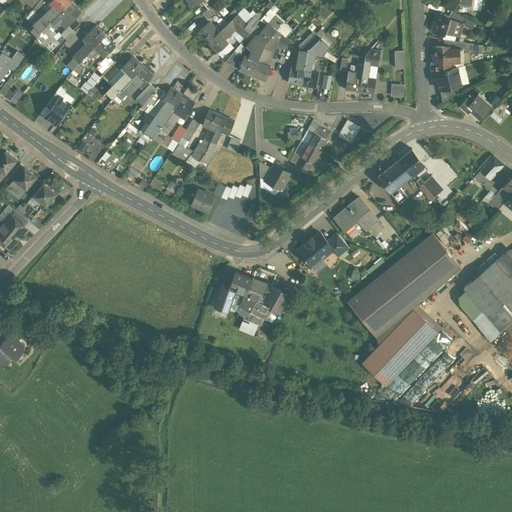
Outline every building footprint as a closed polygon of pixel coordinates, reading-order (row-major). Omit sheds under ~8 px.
[(69,0),(51,0),(50,1),(54,6),(42,17),(41,17),(37,21),(34,24),(36,26),(41,31),(46,25),(71,2),(69,0)] [(206,0),(203,3),(208,8),(213,4),(217,0),(206,0)] [(359,0),(350,9),(359,17),(371,5),(365,0),(359,0)] [(38,36),(37,38),(43,44),(52,36),(49,32),(56,26),(55,25),(61,20),(64,17),(69,23),(81,12),(71,2),(46,25),(38,36)] [(37,4),(32,9),(36,13),(41,8),(37,4)] [(208,8),(202,14),(207,19),(217,10),(213,4),(208,8)] [(284,22),(269,9),(261,18),(252,29),(245,37),(255,45),(249,58),(245,56),(239,70),(252,75),(267,40),(277,29),(284,22)] [(467,18),(452,10),(450,16),(451,16),(450,19),(461,22),(461,23),(464,24),(467,18)] [(496,15),(487,11),(481,21),(490,26),(496,15)] [(238,13),(234,17),(228,22),(208,41),(217,52),(228,42),(225,39),(236,29),(240,32),(247,23),(238,13)] [(230,13),(224,18),(228,22),(234,17),(230,13)] [(247,23),(240,32),(245,37),(252,29),(261,18),(257,14),(255,13),(247,23)] [(450,16),(441,13),(439,14),(434,28),(435,30),(444,33),(445,30),(457,34),(461,23),(461,22),(450,19),(451,16),(450,16)] [(69,23),(64,17),(61,20),(67,25),(69,23)] [(209,21),(198,31),(208,41),(228,22),(224,18),(215,27),(209,21)] [(36,26),(32,30),(38,36),(46,25),(41,31),(36,26)] [(69,25),(60,34),(64,38),(73,30),(69,25)] [(96,25),(84,38),(87,41),(74,55),(76,57),(80,61),(86,55),(106,35),(96,25)] [(79,28),(65,42),(70,47),(84,32),(79,28)] [(267,40),(252,75),(265,81),(271,67),(266,65),(269,56),(271,57),(279,39),(282,34),(277,29),(267,40)] [(58,32),(55,35),(60,41),(64,38),(60,34),(58,32)] [(316,33),(302,47),(308,48),(309,49),(321,38),(316,33)] [(106,35),(86,55),(90,59),(99,50),(105,55),(115,45),(106,35)] [(290,41),(284,35),(281,40),(278,46),(285,50),(287,45),(290,41)] [(309,49),(308,51),(307,57),(312,58),(313,52),(320,54),(329,45),(321,38),(309,49)] [(466,42),(444,39),(444,46),(445,46),(450,46),(450,49),(463,48),(463,50),(467,50),(466,43),(466,42)] [(444,46),(435,46),(436,64),(446,63),(451,62),(451,60),(463,59),(463,50),(463,48),(450,49),(450,46),(445,46),(444,46)] [(302,47),(299,47),(296,68),(305,70),(307,57),(308,51),(309,49),(308,48),(302,47)] [(380,51),(370,49),(365,55),(364,57),(364,63),(370,64),(370,65),(377,66),(380,51)] [(12,57),(2,50),(0,52),(0,78),(9,67),(14,59),(12,57)] [(404,50),(395,51),(396,68),(404,68),(404,50)] [(25,56),(17,51),(12,57),(14,59),(9,67),(14,71),(25,56)] [(240,54),(234,51),(226,61),(233,65),(240,54)] [(86,55),(80,61),(84,65),(90,59),(86,55)] [(97,71),(102,75),(106,69),(113,62),(108,56),(99,65),(101,67),(97,71)] [(76,57),(69,64),(74,68),(80,61),(76,57)] [(143,66),(133,57),(123,67),(127,71),(104,94),(111,100),(114,97),(143,66)] [(312,58),(307,57),(305,70),(311,71),(313,58),(312,58)] [(113,62),(106,69),(102,75),(107,80),(121,66),(115,60),(113,62)] [(364,63),(357,62),(356,72),(355,75),(361,76),(364,63)] [(446,63),(436,64),(436,72),(451,68),(451,62),(446,63)] [(370,64),(364,63),(361,76),(368,77),(375,78),(377,66),(370,65),(370,64)] [(143,66),(114,97),(119,101),(127,92),(129,95),(138,86),(137,84),(138,83),(143,87),(153,76),(143,66)] [(296,68),(291,67),(289,82),(302,84),(305,70),(296,68)] [(451,68),(436,72),(440,89),(456,86),(461,84),(457,67),(451,68)] [(311,71),(305,70),(302,84),(316,87),(318,72),(311,71)] [(95,73),(87,82),(93,87),(100,77),(95,73)] [(323,87),(332,88),(333,74),(324,73),(323,87)] [(355,75),(348,74),(345,90),(359,92),(361,76),(355,75)] [(368,77),(361,76),(359,92),(373,94),(375,78),(368,77)] [(6,82),(0,91),(0,92),(4,96),(9,89),(11,86),(6,82)] [(93,87),(87,82),(83,88),(89,92),(93,87)] [(151,83),(137,98),(144,104),(146,101),(156,88),(151,83)] [(403,85),(392,84),(391,96),(403,96),(403,85)] [(456,86),(440,89),(442,101),(458,93),(456,86)] [(13,92),(9,89),(4,96),(16,104),(24,92),(17,87),(13,92)] [(156,88),(146,101),(154,107),(165,92),(157,87),(156,88)] [(183,94),(171,87),(163,100),(168,103),(174,107),(183,94)] [(56,92),(46,106),(50,109),(59,97),(60,97),(61,95),(56,92)] [(491,104),(479,93),(475,98),(470,94),(460,106),(468,113),(470,111),(479,119),(489,107),(491,104)] [(195,102),(183,94),(174,107),(181,112),(180,114),(185,117),(195,102)] [(50,109),(45,116),(55,124),(69,105),(60,97),(59,97),(50,109)] [(501,102),(496,98),(491,104),(489,107),(493,111),(501,102)] [(165,104),(145,131),(153,137),(161,126),(174,107),(168,103),(166,105),(165,104)] [(45,106),(40,113),(45,116),(50,109),(46,106),(45,106)] [(174,107),(161,126),(153,137),(160,142),(165,135),(166,136),(167,134),(180,114),(181,112),(174,107)] [(221,115),(209,110),(203,124),(211,127),(216,129),(221,115)] [(235,121),(221,115),(216,129),(222,132),(229,135),(235,121)] [(200,122),(193,119),(186,130),(181,137),(188,141),(200,122)] [(332,130),(314,119),(307,130),(314,134),(314,132),(327,139),(332,130)] [(361,128),(346,120),(338,136),(352,144),(361,128)] [(186,130),(180,125),(173,135),(176,137),(179,139),(181,137),(186,130)] [(206,138),(205,139),(211,141),(216,129),(211,127),(206,138)] [(222,132),(216,129),(211,141),(216,143),(217,144),(222,132)] [(153,137),(145,131),(140,137),(148,143),(153,137)] [(327,139),(314,132),(314,134),(308,144),(321,151),(327,140),(327,139)] [(167,134),(166,136),(165,135),(160,142),(166,146),(171,139),(172,138),(167,134)] [(241,140),(232,136),(227,148),(235,152),(241,140)] [(202,143),(199,141),(191,155),(200,159),(206,151),(207,150),(211,141),(205,139),(206,138),(204,138),(202,143)] [(171,139),(166,146),(172,150),(177,143),(171,139)] [(216,143),(211,141),(207,150),(206,151),(212,154),(216,143)] [(301,141),(294,153),(301,156),(308,144),(301,141)] [(321,151),(308,144),(301,156),(313,163),(314,164),(321,151)] [(424,163),(412,149),(399,159),(411,175),(424,163)] [(6,150),(0,157),(0,167),(6,172),(9,168),(11,166),(16,159),(6,150)] [(212,154),(206,151),(200,159),(207,163),(208,163),(212,154)] [(119,158),(112,153),(105,163),(112,168),(119,158)] [(301,156),(294,153),(290,159),(303,167),(307,160),(301,156)] [(489,163),(489,164),(491,166),(494,167),(499,160),(495,156),(489,163)] [(207,163),(200,159),(195,166),(201,171),(207,163)] [(399,159),(378,176),(390,191),(398,185),(404,180),(404,181),(411,175),(399,159)] [(313,163),(307,160),(303,167),(302,169),(308,173),(313,163)] [(272,168),(259,161),(259,177),(266,180),(272,168)] [(487,162),(479,170),(484,174),(491,166),(489,164),(489,163),(487,162)] [(20,163),(10,175),(14,179),(25,166),(20,163)] [(272,168),(266,180),(281,189),(290,173),(274,165),(272,168)] [(37,176),(25,166),(14,179),(15,179),(25,188),(26,188),(37,176)] [(484,174),(479,170),(474,176),(483,184),(488,179),(484,174)] [(511,174),(503,186),(511,193),(511,174)] [(443,188),(430,175),(423,182),(422,183),(422,184),(434,196),(443,188)] [(25,188),(15,179),(8,186),(19,195),(25,188)] [(172,181),(167,187),(173,192),(178,186),(172,181)] [(45,182),(34,194),(37,197),(47,205),(49,202),(53,198),(57,192),(45,182)] [(225,186),(219,184),(214,194),(221,196),(225,186)] [(245,187),(242,194),(248,197),(252,186),(247,184),(245,187)] [(232,188),(228,196),(234,198),(235,195),(238,187),(233,185),(232,188)] [(238,187),(235,195),(241,198),(242,194),(245,187),(240,185),(238,187)] [(398,185),(390,191),(399,202),(407,196),(398,185)] [(225,186),(221,196),(227,199),(228,196),(232,188),(226,186),(225,186)] [(511,193),(503,186),(496,194),(504,202),(511,193)] [(214,196),(198,189),(192,204),(207,211),(214,196)] [(504,202),(496,194),(490,202),(499,209),(505,202),(504,202)] [(378,218),(360,197),(335,217),(345,229),(358,219),(365,228),(378,218)] [(35,208),(28,203),(23,208),(30,213),(30,214),(35,208)] [(23,208),(19,205),(15,210),(25,218),(30,213),(23,208)] [(15,210),(14,209),(10,214),(23,225),(27,220),(25,218),(15,210)] [(23,225),(10,214),(3,222),(1,222),(0,223),(0,240),(10,249),(27,228),(23,225)] [(358,219),(345,229),(352,239),(365,228),(358,219)] [(298,250),(311,266),(333,248),(327,241),(320,232),(312,239),(311,237),(305,242),(306,243),(298,250)] [(337,232),(327,241),(333,248),(339,254),(349,246),(337,232)] [(432,233),(348,301),(376,335),(410,307),(460,267),(432,233)] [(511,248),(511,247),(496,260),(509,276),(511,273),(511,248)] [(496,260),(464,287),(501,332),(511,320),(511,280),(509,276),(496,260)] [(251,277),(237,271),(236,271),(230,285),(230,287),(235,289),(245,293),(245,294),(246,294),(252,278),(252,277),(251,277)] [(266,284),(252,278),(246,293),(257,298),(266,284)] [(230,285),(223,283),(221,288),(215,305),(215,306),(228,311),(235,289),(230,287),(230,285)] [(283,291),(266,284),(257,298),(273,307),(279,310),(289,291),(288,289),(286,287),(284,288),(283,291)] [(215,286),(209,303),(215,305),(221,288),(215,286)] [(257,298),(246,293),(246,294),(238,310),(245,318),(257,298)] [(273,307),(257,298),(245,318),(261,324),(262,323),(264,317),(267,319),(273,307)] [(410,307),(376,335),(379,344),(363,361),(386,384),(436,332),(410,307)] [(0,345),(0,367),(13,355),(16,358),(25,349),(23,346),(24,345),(13,334),(12,335),(10,333),(0,342),(2,344),(0,345)] [(498,392),(511,386),(511,383),(507,373),(492,380),(498,392)]
